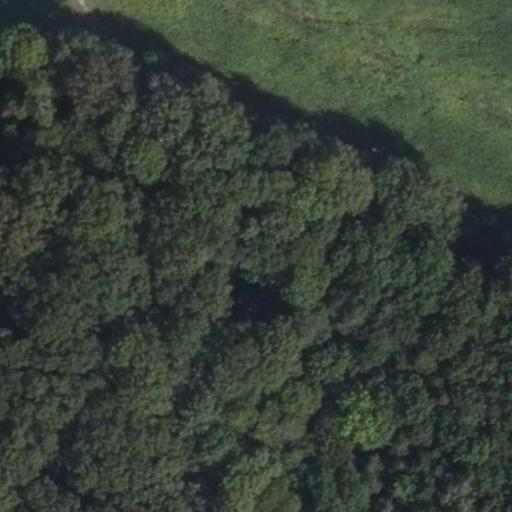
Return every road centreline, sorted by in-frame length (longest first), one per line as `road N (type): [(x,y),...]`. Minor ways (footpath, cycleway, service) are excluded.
road 1 (track): [(511,235),(107,45),(0,65)]
road 2 (track): [(144,511),(173,279),(158,97),(107,45)]
